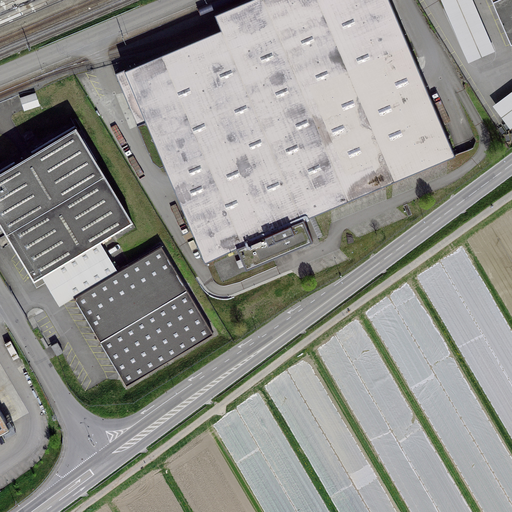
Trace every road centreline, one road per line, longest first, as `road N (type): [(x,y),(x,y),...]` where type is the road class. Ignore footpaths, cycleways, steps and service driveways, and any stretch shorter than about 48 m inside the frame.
road 1 (track): [(511,195),(76,511)]
road 2 (primary): [(102,466),(511,164)]
road 3 (residential): [(0,296),(102,466)]
